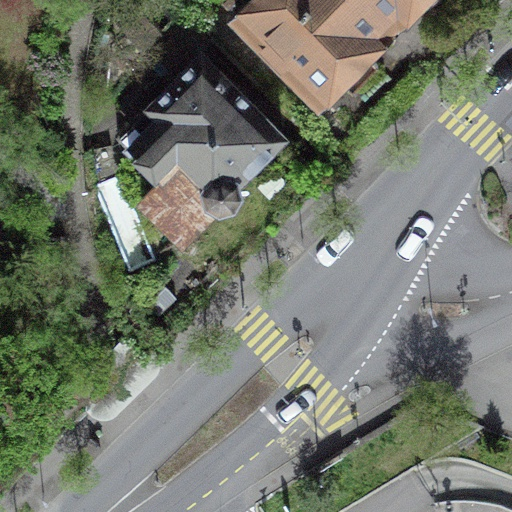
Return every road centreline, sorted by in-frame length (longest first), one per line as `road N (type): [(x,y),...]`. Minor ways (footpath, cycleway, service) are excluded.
road 1 (primary): [(336,303),(284,319),(259,337),(69,511)]
road 2 (primary): [(152,511),(270,421),(328,362),(336,303)]
road 3 (primary): [(336,303),(511,87)]
road 4 (residential): [(511,290),(449,305),(336,303)]
